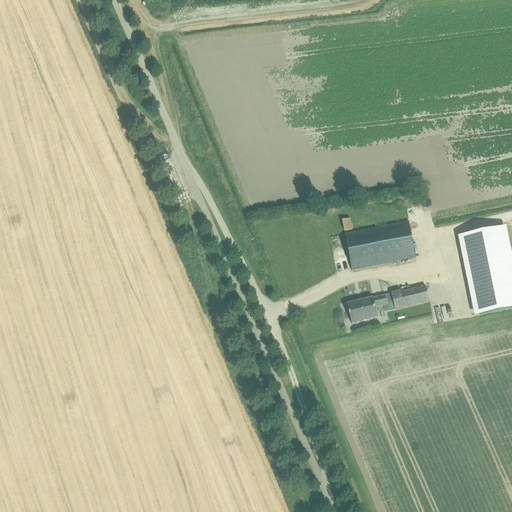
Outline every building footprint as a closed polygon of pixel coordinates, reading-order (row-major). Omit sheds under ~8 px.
[(344,232),(352,230),(350,220),(342,221),(344,232)] [(355,233),(345,235),(352,271),(362,269),(415,258),(409,222),(355,233)] [(464,236),(480,315),(511,308),(511,268),(504,228),(464,236)] [(401,292),(391,294),(395,311),(429,303),(425,287),(401,292)] [(373,299),(357,303),(347,305),(352,324),(378,318),(375,309),(378,308),(378,312),(384,310),(383,307),(388,306),(385,296),(373,299)]
